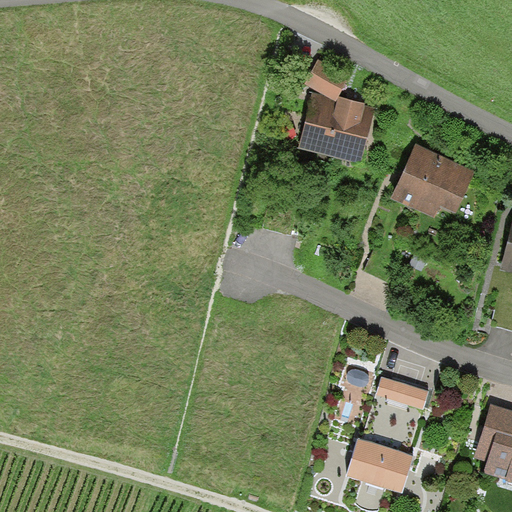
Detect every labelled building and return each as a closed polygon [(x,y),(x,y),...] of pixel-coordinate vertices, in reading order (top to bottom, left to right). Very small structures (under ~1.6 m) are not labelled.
[(350,78),(318,60),(304,85),(322,95),(337,103),(340,96),(350,78)] [(322,95),(314,93),(300,148),(362,164),(376,109),(365,106),(366,103),(340,96),(337,103),(322,95)] [(447,159),(418,146),(394,199),(435,217),(440,206),(457,214),(476,172),(447,159)] [(297,209),(270,202),(263,229),(291,236),(297,209)] [(402,256),(377,245),(364,272),(390,283),(402,256)] [(430,392),(384,377),(377,396),(424,412),(430,392)] [(511,412),(492,406),(476,459),(490,463),(487,473),(511,480),(511,412)] [(393,451),(360,440),(348,477),(401,494),(413,457),(393,451)]
